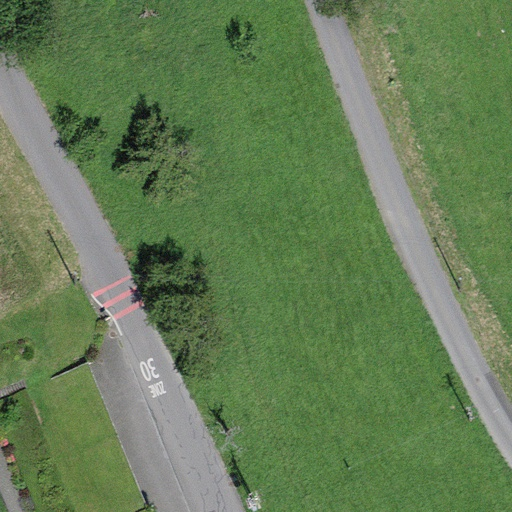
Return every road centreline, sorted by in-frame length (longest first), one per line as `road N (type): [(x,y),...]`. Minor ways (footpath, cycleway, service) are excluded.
road 1 (unclassified): [(0,52),(200,442),(225,511)]
road 2 (unclassified): [(511,419),(400,199),(326,0)]
